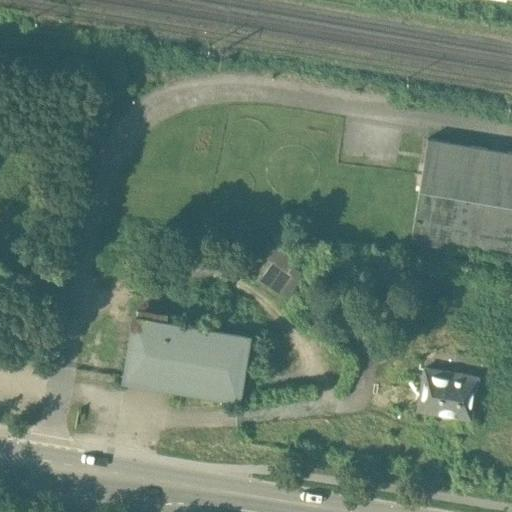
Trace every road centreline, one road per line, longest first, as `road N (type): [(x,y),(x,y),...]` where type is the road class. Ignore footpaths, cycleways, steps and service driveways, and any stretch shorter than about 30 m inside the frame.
road 1 (unclassified): [(47,460),(91,197),(124,137),(167,99),(224,86),(511,132)]
road 2 (track): [(78,286),(131,289),(224,274),(262,296),(313,359)]
road 3 (secondary): [(347,511),(134,475)]
